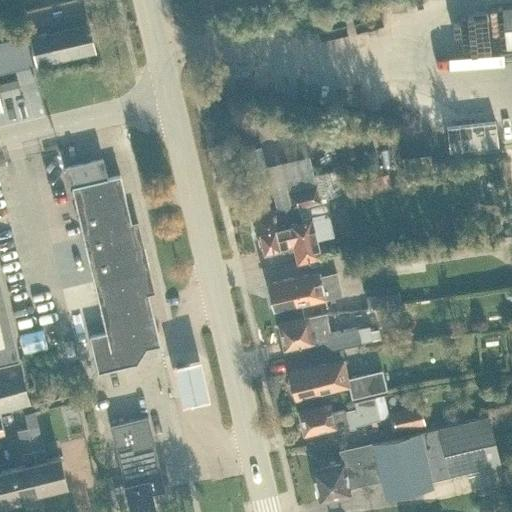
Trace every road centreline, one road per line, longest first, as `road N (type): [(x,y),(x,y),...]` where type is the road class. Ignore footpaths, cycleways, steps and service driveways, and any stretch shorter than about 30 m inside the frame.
road 1 (tertiary): [(267,511),(169,98)]
road 2 (unclassified): [(0,138),(169,98)]
